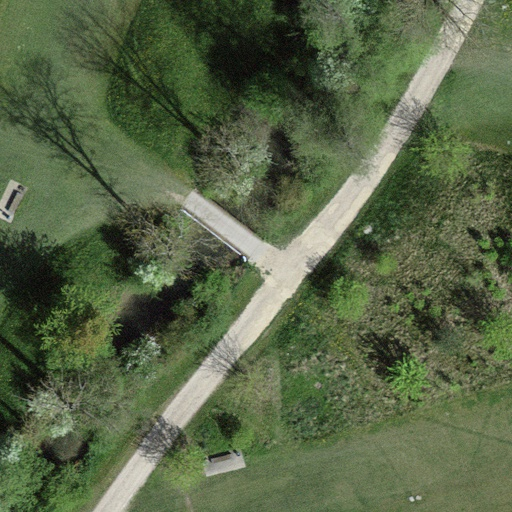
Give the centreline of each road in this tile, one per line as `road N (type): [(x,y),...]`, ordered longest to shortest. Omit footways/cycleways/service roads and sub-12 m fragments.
road 1 (track): [(288,280),(471,0)]
road 2 (track): [(115,511),(288,280)]
road 3 (track): [(288,280),(147,172)]
